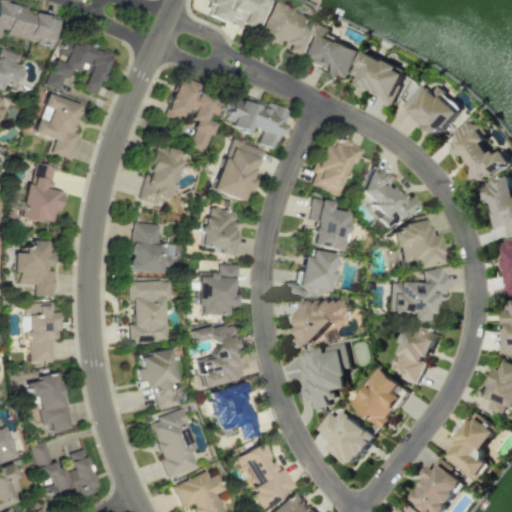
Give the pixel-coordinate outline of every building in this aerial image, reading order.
[(0,0),(0,34),(50,44),(55,17),(30,12),(30,15),(21,13),(23,5),(0,0)] [(264,0),(206,0),(205,4),(208,5),(204,16),(222,22),(225,13),(238,17),(236,23),(255,29),(264,0)] [(297,55),(311,19),(269,2),(255,38),(275,46),(278,40),(288,44),(285,50),(297,55)] [(300,59),(348,78),(359,49),(327,37),(330,29),(314,23),(300,59)] [(93,95),(109,51),(100,48),(99,50),(68,40),(61,62),(51,58),(41,85),(58,90),(65,69),(75,72),(76,68),(85,70),(78,90),(93,95)] [(0,89),(2,84),(13,88),(21,68),(13,65),(16,55),(0,48),(0,89)] [(353,73),(360,76),(356,85),(393,101),(407,70),(363,51),(353,73)] [(160,116),(176,122),(181,109),(189,112),(186,119),(193,121),(184,147),(200,153),(211,122),(203,119),(206,112),(214,115),(219,102),(191,92),(194,85),(174,78),(160,116)] [(412,110),(439,135),(461,110),(435,85),(412,110)] [(66,158),(74,133),(69,131),(77,104),(43,93),(30,133),(52,140),(48,152),(66,158)] [(270,149),(284,109),(244,96),(242,101),(228,97),(220,123),(245,131),(246,127),(258,131),(254,144),(270,149)] [(0,120),(8,101),(0,97),(0,120)] [(511,163),(503,147),(492,153),(485,142),(486,141),(474,120),(445,137),(457,157),(461,154),(478,182),(511,163)] [(241,201),(257,148),(228,139),(222,158),(217,156),(206,190),(241,201)] [(356,145),(339,139),(337,144),(322,139),(305,184),(337,196),(356,145)] [(166,199),(177,151),(149,144),(136,200),(152,204),(154,196),(166,199)] [(23,183),(15,215),(46,223),(49,211),(54,212),(59,192),(45,188),(50,167),(41,164),(37,177),(31,175),(28,184),(23,183)] [(356,192),(369,197),(366,206),(375,210),(372,219),(387,225),(392,212),(407,218),(414,200),(383,188),(389,174),(367,166),(356,192)] [(306,245),(336,250),(338,243),(340,243),(346,212),(326,209),(327,202),(309,198),(304,220),(311,222),(306,245)] [(227,256),(232,211),(201,207),(196,246),(213,248),(212,254),(227,256)] [(437,264),(433,232),(423,233),(421,220),(386,224),(388,247),(394,246),(396,261),(410,259),(411,267),(437,264)] [(154,225),(128,222),(123,270),(156,274),(156,265),(166,266),(169,244),(152,242),(154,225)] [(508,298),(511,297),(511,238),(511,239),(511,241),(511,244),(501,246),(508,298)] [(49,296),(50,268),(48,268),(48,252),(43,252),(43,240),(27,240),(26,245),(19,245),(18,253),(10,252),(9,272),(14,272),(14,284),(31,284),(31,296),(49,296)] [(332,253),(307,249),(305,257),(297,255),(291,291),(324,297),(332,253)] [(194,276),(194,314),(225,314),(225,305),(232,305),(232,294),(231,294),(232,264),(214,264),(214,271),(204,271),(204,276),(194,276)] [(419,282),(395,281),(394,293),(389,293),(388,311),(408,312),(408,320),(424,320),(424,313),(431,314),(432,293),(441,293),(441,269),(420,269),(419,282)] [(125,341),(162,341),(161,281),(123,281),(123,300),(129,300),(129,325),(125,325),(125,341)] [(338,299),(294,302),(297,344),(320,343),(319,330),(331,330),(330,322),(340,321),(338,299)] [(24,361),(49,360),(49,331),(54,331),(54,311),(48,311),(48,303),(24,303),(24,361)] [(511,310),(503,311),(503,354),(511,353),(511,310)] [(237,378),(227,332),(221,333),(218,323),(186,330),(189,343),(208,339),(212,357),(197,360),(200,372),(196,373),(199,386),(237,378)] [(403,377),(419,383),(427,359),(430,360),(437,336),(408,327),(395,369),(405,371),(403,377)] [(351,367),(347,342),(301,351),(312,410),(331,406),(330,400),(337,398),(336,390),(349,387),(345,368),(351,367)] [(149,386),(153,408),(175,405),(172,386),(173,385),(167,349),(135,354),(137,368),(132,369),(135,388),(149,386)] [(511,406),(511,362),(507,360),(503,369),(498,367),(487,396),(493,398),(489,409),(504,414),(507,405),(511,406)] [(351,405),(383,426),(402,397),(394,392),(401,382),(377,366),(351,405)] [(64,429),(55,372),(31,376),(32,380),(21,382),(25,405),(33,404),(37,424),(47,423),(48,431),(64,429)] [(257,435),(249,407),(243,409),(239,396),(244,395),(240,381),(203,391),(213,430),(235,425),(239,440),(257,435)] [(376,434),(334,406),(315,434),(356,463),(376,434)] [(193,468),(187,450),(192,448),(179,409),(143,421),(148,437),(151,436),(158,459),(156,459),(162,478),(193,468)] [(444,454),(477,480),(490,462),(480,455),(500,429),(477,411),(444,454)] [(0,460),(11,456),(0,421),(0,460)] [(25,445),(36,479),(46,475),(53,497),(73,490),(74,496),(93,490),(80,448),(72,451),(70,445),(62,448),(66,464),(49,469),(41,440),(25,445)] [(290,488),(280,467),(273,470),(259,442),(230,456),(235,466),(241,463),(251,484),(243,488),(253,507),(290,488)] [(427,511),(439,511),(466,478),(439,457),(409,497),(427,511)] [(0,505),(13,501),(10,492),(17,490),(9,463),(0,465),(0,505)] [(168,485),(177,508),(188,504),(190,511),(218,511),(211,493),(220,489),(213,473),(203,477),(201,471),(168,485)]
